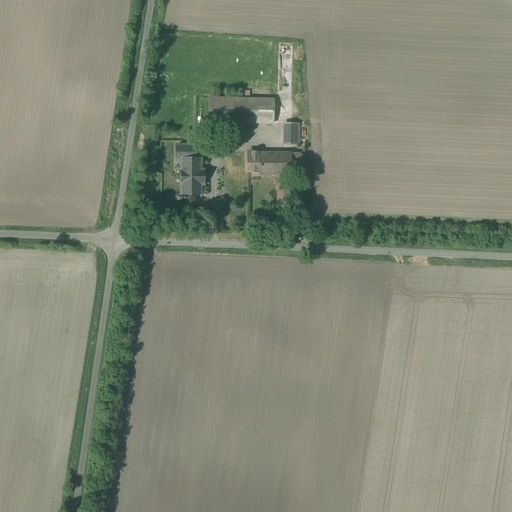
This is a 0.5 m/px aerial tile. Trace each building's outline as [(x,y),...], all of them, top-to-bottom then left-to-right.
[(234,98),(211,98),(210,117),(233,117),(234,98)] [(274,99),(234,98),(233,117),(233,122),(274,123),(274,99)] [(299,123),(285,123),(284,144),(298,144),(299,123)] [(151,142),(143,142),(143,154),(151,154),(151,142)] [(249,151),(226,151),(227,184),(249,185),(249,169),(260,169),(260,174),(291,174),(291,167),(291,153),(260,153),(260,152),(249,152),(249,151)] [(203,156),(179,156),(179,197),(203,197),(203,156)] [(288,186),(279,186),(279,196),(287,196),(288,186)]
